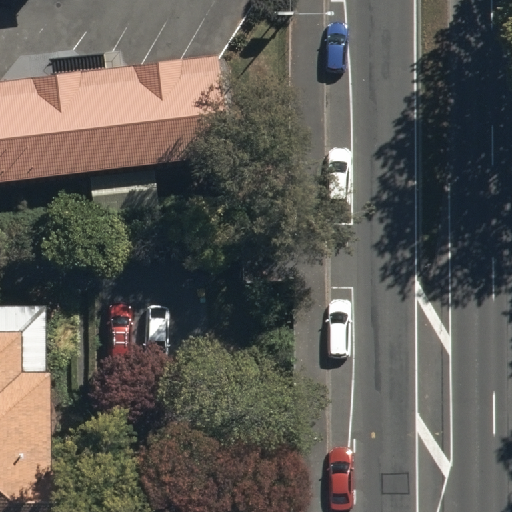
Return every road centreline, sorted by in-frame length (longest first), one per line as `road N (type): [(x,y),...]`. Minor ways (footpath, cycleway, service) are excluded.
road 1 (primary): [(380,511),(374,0)]
road 2 (primary): [(495,0),(499,511)]
